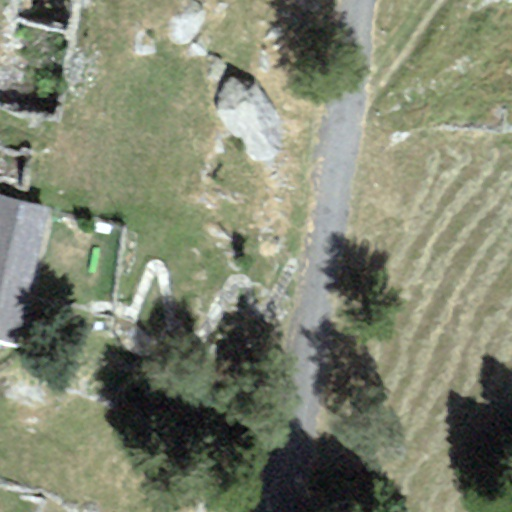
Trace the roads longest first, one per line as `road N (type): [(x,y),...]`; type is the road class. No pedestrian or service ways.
road 1 (unclassified): [(282,511),(354,0)]
road 2 (track): [(338,122),(428,0)]
